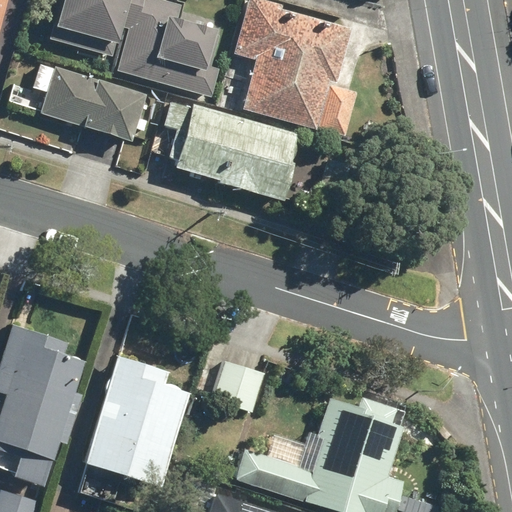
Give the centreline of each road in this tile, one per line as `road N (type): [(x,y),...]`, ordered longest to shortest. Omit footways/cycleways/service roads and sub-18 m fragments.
road 1 (residential): [(511,348),(435,337),(0,202)]
road 2 (secondary): [(456,0),(511,317)]
